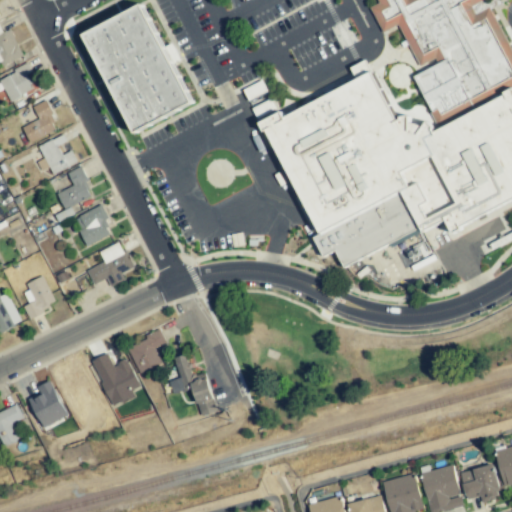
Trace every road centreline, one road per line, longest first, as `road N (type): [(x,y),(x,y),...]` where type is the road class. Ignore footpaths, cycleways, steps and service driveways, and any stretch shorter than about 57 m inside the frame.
road 1 (residential): [(32,0),(183,285),(229,398)]
road 2 (residential): [(511,275),(450,305),(408,310),(265,274),(232,272),(183,285)]
road 3 (residential): [(183,285),(0,370)]
